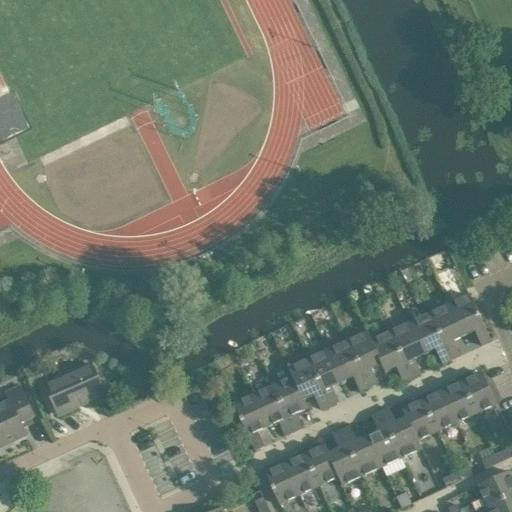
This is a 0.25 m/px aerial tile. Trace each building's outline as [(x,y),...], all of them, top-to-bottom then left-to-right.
[(465,293),(445,302),(460,334),(471,329),(477,343),(487,338),(465,293)] [(423,306),(419,295),(412,298),(415,303),(417,309),(423,306)] [(445,302),(426,311),(446,357),(456,353),(449,339),(460,334),(445,302)] [(426,311),(406,320),(421,352),(432,347),(438,361),(446,357),(426,311)] [(406,320),(387,329),(407,375),(417,370),(411,357),(421,352),(406,320)] [(364,329),(344,338),(365,385),(374,381),(374,380),(367,365),(377,360),(378,360),(367,338),(368,338),(364,329)] [(368,338),(367,338),(378,360),(377,360),(382,370),(394,365),(396,369),(400,378),(407,375),(387,329),(368,338)] [(344,338),(325,347),(339,378),(349,373),(357,389),(365,385),(344,338)] [(325,347),(305,357),(325,403),(334,399),(327,384),(339,378),(325,347)] [(31,355),(19,361),(28,381),(41,375),(32,357),(31,355)] [(298,360),(286,366),(289,374),(290,373),(300,396),(310,391),(317,406),(320,405),(325,403),(305,357),(298,360)] [(89,362),(42,383),(55,411),(102,390),(89,362)] [(466,370),(458,374),(474,410),(494,401),(478,369),(468,373),(466,370)] [(289,374),(270,383),(291,429),(300,425),(294,411),(305,406),(300,396),(290,373),(289,374)] [(450,382),(440,387),(455,419),(474,410),(458,374),(448,378),(450,382)] [(270,383),(250,392),(265,424),(266,424),(276,420),(282,433),(291,429),(270,383)] [(7,400),(0,403),(0,445),(24,435),(18,421),(31,415),(17,384),(3,390),(7,400)] [(427,388),(419,391),(435,428),(455,419),(440,387),(429,392),(427,388)] [(412,400),(401,406),(405,414),(416,437),(435,428),(419,391),(410,396),(412,400)] [(250,392),(230,401),(251,447),(252,447),(261,442),(254,429),(265,424),(250,392)] [(388,404),(379,408),(400,454),(420,444),(416,437),(405,414),(395,419),(389,406),(388,404)] [(377,428),(367,433),(380,463),(400,454),(379,408),(370,412),(377,428)] [(348,422),(340,426),(361,472),(380,463),(367,433),(356,438),(348,422)] [(327,450),(337,473),(336,473),(340,482),(361,472),(340,426),(330,430),(337,445),(327,450)] [(310,441),(301,445),(317,482),(336,473),(337,473),(327,450),(323,441),(313,446),(310,441)] [(295,455),(284,460),(298,491),(317,482),(301,445),(292,450),(295,455)] [(505,445),(492,451),(496,460),(509,454),(505,445)] [(492,451),(478,458),(482,466),(496,460),(492,451)] [(271,459),(262,464),(277,497),(278,500),(298,491),(284,460),(274,465),(271,459)] [(466,464),(454,469),(458,478),(469,472),(466,464)] [(505,467),(475,482),(475,483),(485,504),(511,491),(511,477),(510,479),(505,469),(505,467)] [(454,469),(439,476),(443,484),(458,478),(454,469)] [(403,489),(393,494),(398,505),(408,500),(403,489)] [(511,511),(511,491),(485,504),(488,511),(511,511)] [(260,495),(251,499),(257,511),(266,508),(260,495)] [(458,511),(453,501),(445,505),(447,511),(458,511)]
